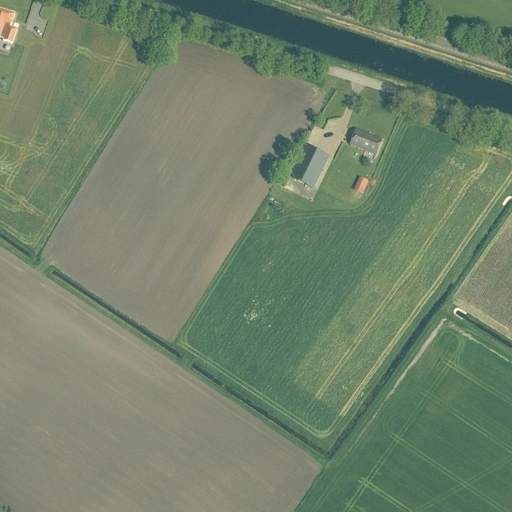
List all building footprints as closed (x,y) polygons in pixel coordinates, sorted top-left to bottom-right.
[(0,39),(1,40),(4,32),(8,33),(11,25),(14,15),(0,10),(0,39)] [(375,156),(381,141),(356,132),(350,146),(375,156)] [(304,147),(287,179),(312,191),(327,159),(304,147)] [(360,180),(354,193),(362,197),(368,184),(360,180)] [(253,201),(261,202),(262,192),(254,191),(253,201)] [(244,222),(251,224),(256,206),(247,203),(243,216),(246,217),(244,222)]
